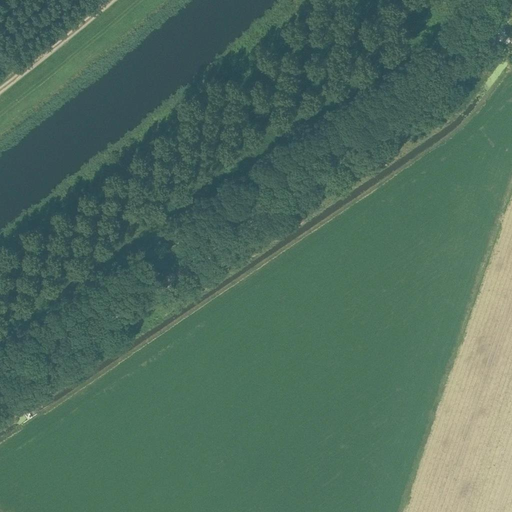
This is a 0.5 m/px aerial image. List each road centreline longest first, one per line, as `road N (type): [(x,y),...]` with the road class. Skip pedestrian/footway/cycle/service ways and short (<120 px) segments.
road 1 (unclassified): [(0,395),(401,129),(507,0)]
road 2 (unclassified): [(0,89),(114,0)]
